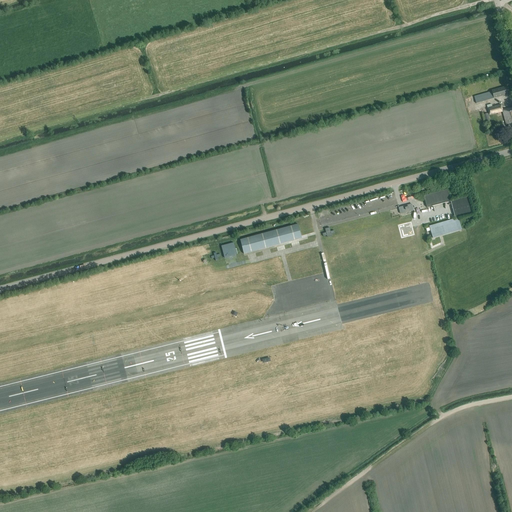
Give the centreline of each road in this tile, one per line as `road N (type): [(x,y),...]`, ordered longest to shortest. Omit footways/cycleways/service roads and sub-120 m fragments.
road 1 (tertiary): [(0,290),(511,151)]
road 2 (track): [(309,511),(435,420),(511,397)]
